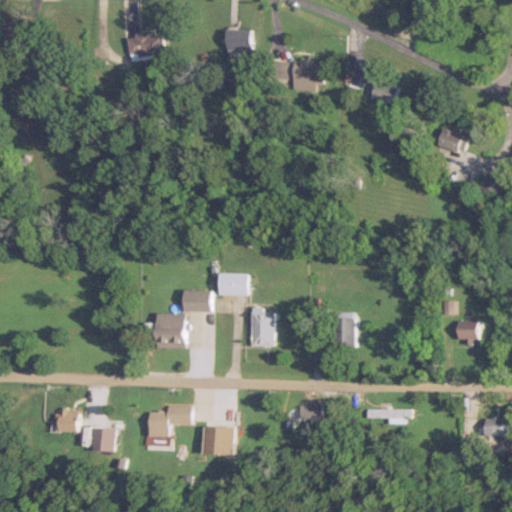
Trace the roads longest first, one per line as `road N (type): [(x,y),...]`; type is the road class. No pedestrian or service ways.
road 1 (residential): [(0,375),(511,389)]
road 2 (residential): [(511,43),(505,73),(482,84),(296,0)]
